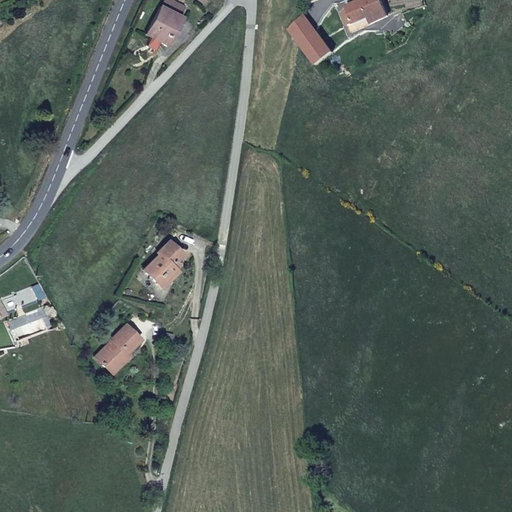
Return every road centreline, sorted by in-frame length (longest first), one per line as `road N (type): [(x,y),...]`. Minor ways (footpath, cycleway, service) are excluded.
road 1 (unclassified): [(251,0),(222,239),(157,511)]
road 2 (unclassified): [(236,0),(86,156),(55,171)]
road 3 (secondary): [(55,171),(123,0)]
